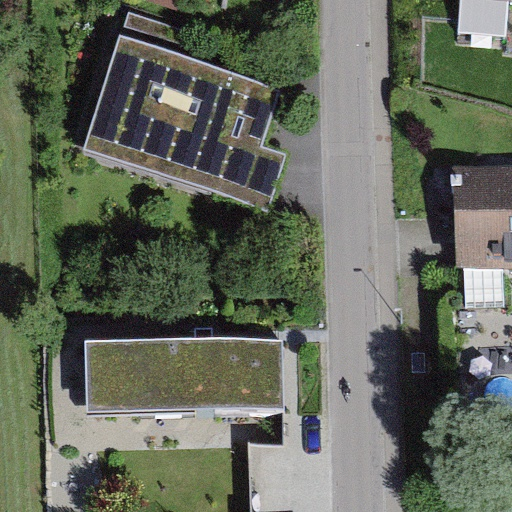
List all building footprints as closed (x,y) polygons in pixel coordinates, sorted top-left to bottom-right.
[(511,0),(456,0),(454,51),(511,54),(511,0)] [(116,60),(172,80),(178,64),(121,45),(116,60)] [(259,244),(277,186),(253,178),(270,123),(109,74),(74,187),(259,244)] [(511,304),(511,212),(443,215),(446,307),(511,304)] [(286,342),(87,346),(88,409),(286,405),(287,438),(247,438),(248,511),(323,511),(320,326),(286,327),(286,342)]
